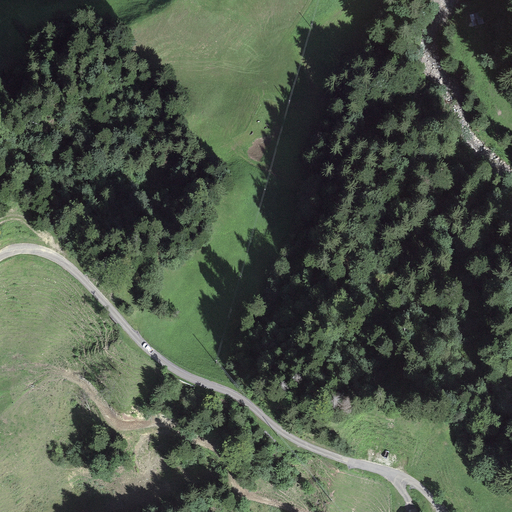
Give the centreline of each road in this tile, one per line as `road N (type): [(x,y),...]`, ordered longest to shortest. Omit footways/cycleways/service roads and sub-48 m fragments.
road 1 (unclassified): [(0,256),(29,248),(53,256),(170,366),(229,392),(301,442),(407,478),(442,511)]
road 2 (track): [(310,0),(260,77),(276,131),(236,139),(236,148),(277,172),(286,189)]
